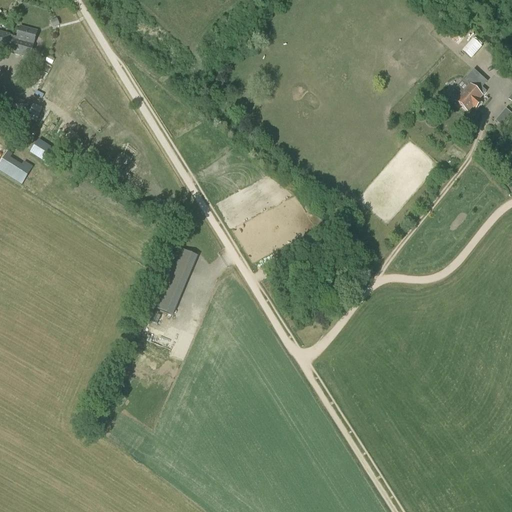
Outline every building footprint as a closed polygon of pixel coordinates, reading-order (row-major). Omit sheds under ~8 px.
[(12,37),(7,53),(28,59),(36,33),(20,28),(16,42),(11,40),(12,37)] [(0,51),(7,53),(12,37),(0,33),(0,51)] [(475,39),(474,41),(472,40),(462,52),(471,60),(482,48),(481,47),(482,45),(475,39)] [(60,103),(83,70),(73,62),(49,96),(60,103)] [(465,83),(469,87),(456,102),(468,113),(472,108),(474,110),(480,103),(479,101),(486,93),(480,88),(484,84),(473,74),(465,83)] [(29,115),(38,119),(42,109),(7,94),(3,105),(29,116),(29,115)] [(30,154),(51,167),(59,155),(38,142),(30,154)] [(117,164),(129,171),(140,150),(128,144),(117,164)] [(7,152),(0,163),(0,172),(22,186),(33,168),(24,162),(22,166),(10,159),(12,155),(7,152)] [(80,152),(75,161),(101,179),(106,171),(95,164),(96,162),(80,152)] [(286,257),(290,265),(322,248),(318,240),(286,257)] [(153,309),(172,316),(196,257),(178,250),(153,309)]
